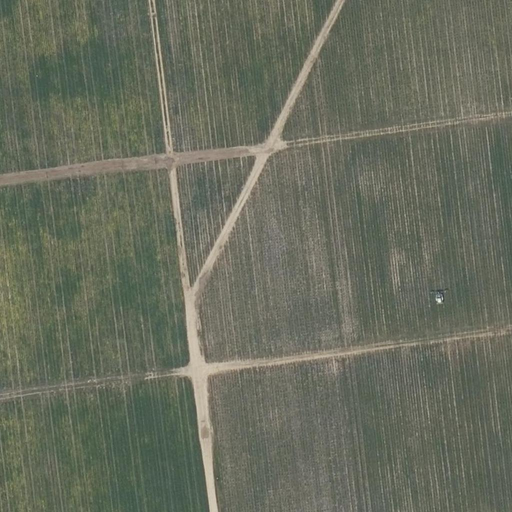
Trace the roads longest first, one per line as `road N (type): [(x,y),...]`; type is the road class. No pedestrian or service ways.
road 1 (track): [(341,0),(193,303),(213,511)]
road 2 (track): [(150,0),(191,316)]
